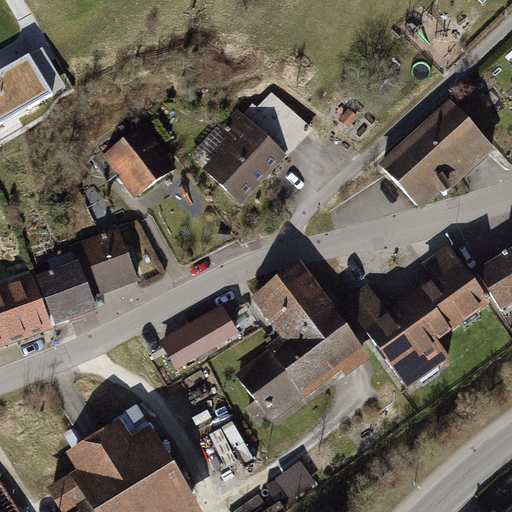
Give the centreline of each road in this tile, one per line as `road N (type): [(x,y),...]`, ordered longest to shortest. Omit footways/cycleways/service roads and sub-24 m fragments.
road 1 (residential): [(511,22),(308,211),(283,256)]
road 2 (residential): [(283,256),(0,380)]
road 3 (residential): [(511,199),(283,256)]
